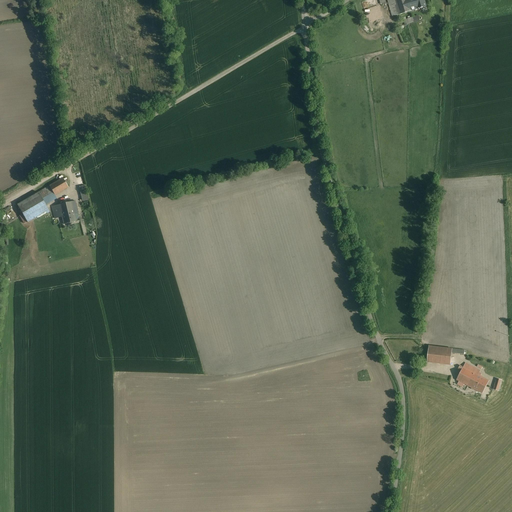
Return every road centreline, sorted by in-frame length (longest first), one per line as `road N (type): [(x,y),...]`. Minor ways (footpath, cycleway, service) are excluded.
road 1 (unclassified): [(392,511),(402,387),(368,310),(319,141),(304,24)]
road 2 (unclassified): [(304,24),(61,171)]
